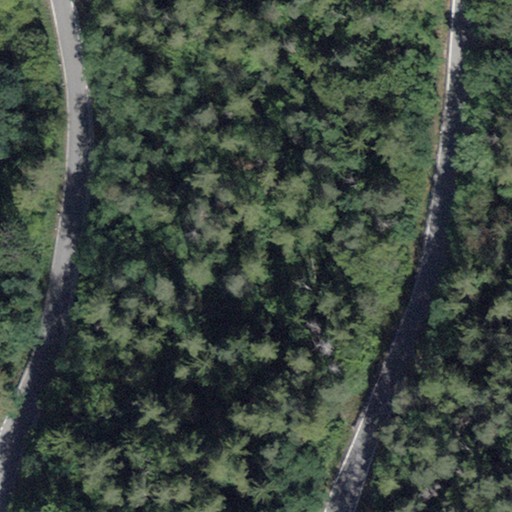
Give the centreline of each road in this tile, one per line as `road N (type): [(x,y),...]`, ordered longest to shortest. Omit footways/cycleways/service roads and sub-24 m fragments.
road 1 (tertiary): [(341,511),(427,284),(467,0)]
road 2 (tertiary): [(64,0),(81,98),(75,215),(57,319),(11,445),(0,502)]
